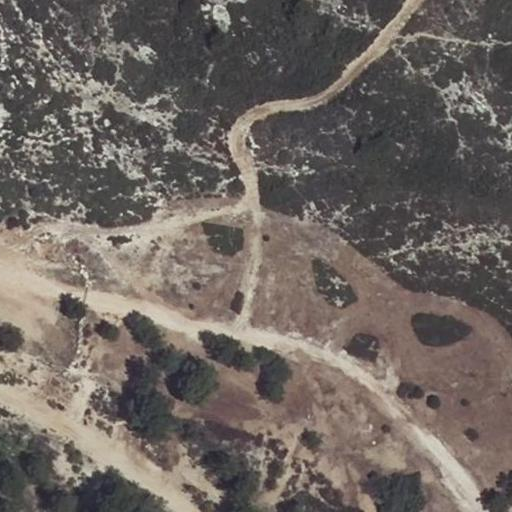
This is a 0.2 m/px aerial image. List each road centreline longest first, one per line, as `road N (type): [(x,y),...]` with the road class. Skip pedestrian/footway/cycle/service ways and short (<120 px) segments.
road 1 (track): [(0,264),(69,294),(295,348),(368,377),(496,511)]
road 2 (track): [(410,0),(312,99),(240,119),(245,194),(255,214),(243,335)]
road 3 (track): [(0,393),(54,417),(170,491),(189,511)]
road 4 (track): [(251,205),(163,226),(127,279),(98,301)]
